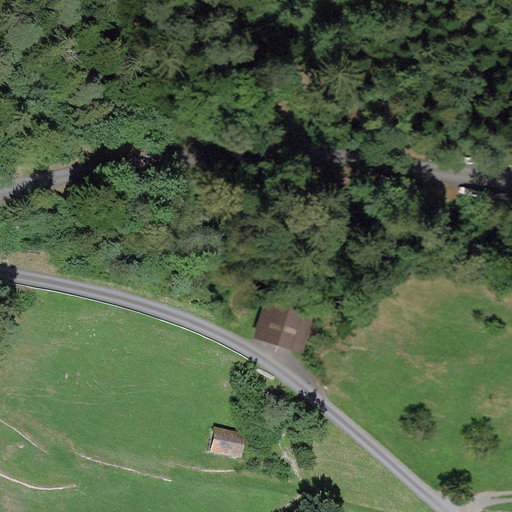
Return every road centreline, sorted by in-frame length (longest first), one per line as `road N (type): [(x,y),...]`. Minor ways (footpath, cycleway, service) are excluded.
road 1 (unclassified): [(448,511),(282,370),(226,337),(113,296),(0,273)]
road 2 (unclassified): [(0,189),(197,155),(353,158),(511,179)]
road 3 (track): [(365,511),(301,490),(166,469)]
